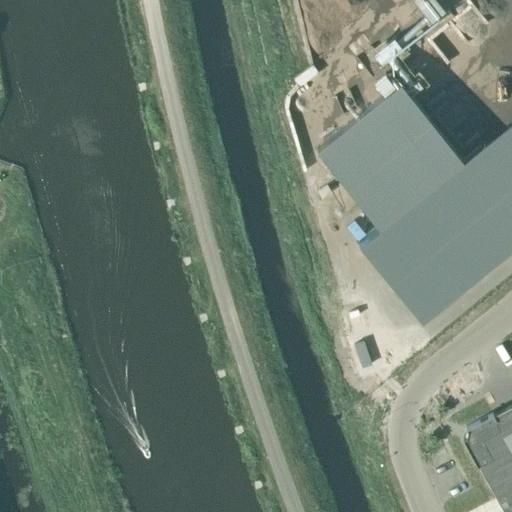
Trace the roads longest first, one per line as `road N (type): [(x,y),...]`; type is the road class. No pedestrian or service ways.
road 1 (unclassified): [(296,511),(207,244),(150,0)]
road 2 (unclassified): [(428,511),(402,441),(406,409),(421,384),(511,310)]
